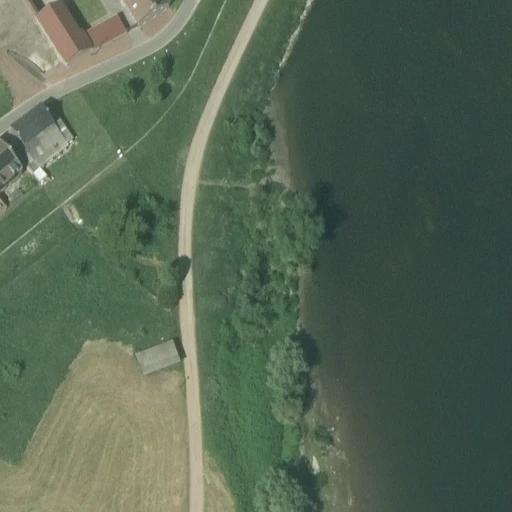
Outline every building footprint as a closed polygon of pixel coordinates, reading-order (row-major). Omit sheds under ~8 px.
[(113,0),(137,36),(167,17),(157,0),(17,0),(25,11),(40,0),(113,0)] [(34,28),(65,76),(125,42),(115,24),(83,42),(81,39),(78,41),(61,12),(34,28)] [(9,143),(0,151),(0,158),(19,181),(25,176),(31,184),(66,157),(65,156),(72,151),(54,124),(47,129),(41,120),(9,143)] [(0,222),(5,218),(0,211),(0,201),(21,184),(0,158),(0,222)] [(143,385),(181,373),(175,352),(136,364),(143,385)]
